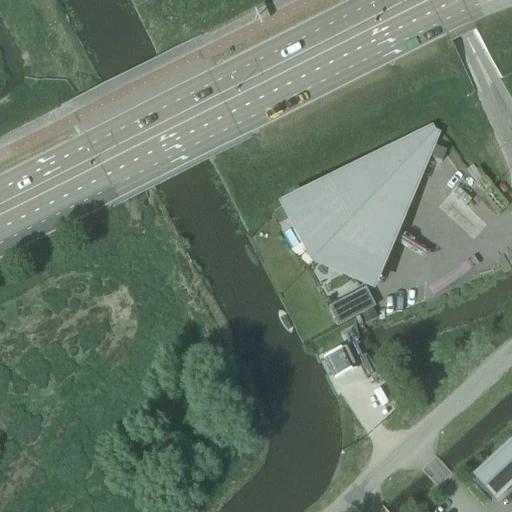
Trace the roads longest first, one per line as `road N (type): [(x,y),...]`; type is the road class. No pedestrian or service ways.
road 1 (secondary): [(0,241),(478,0)]
road 2 (secondary): [(377,0),(0,184)]
road 3 (residential): [(332,511),(511,352)]
